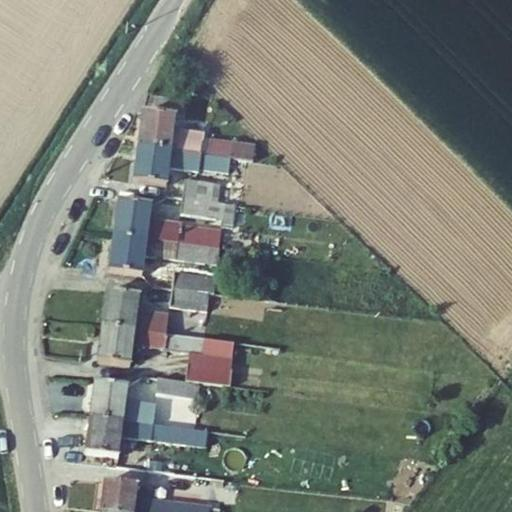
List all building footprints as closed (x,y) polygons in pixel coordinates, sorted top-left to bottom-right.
[(183,106),(210,110),(211,90),(186,87),(183,106)] [(142,101),(138,134),(240,151),(249,153),(252,138),(202,130),(202,126),(170,122),(173,105),(142,101)] [(227,158),(238,159),(240,151),(138,134),(133,171),(163,175),(166,156),(196,159),(196,165),(225,168),(227,158)] [(187,172),(184,191),(218,196),(222,179),(187,172)] [(182,208),(232,216),(235,198),(218,196),(184,191),(182,208)] [(120,194),(116,227),(220,243),(222,228),(180,222),(180,219),(151,213),(153,199),(120,194)] [(146,247),(218,256),(220,243),(116,227),(111,262),(144,267),(146,247)] [(176,267),(174,281),(213,286),(217,287),(219,274),(176,267)] [(172,298),(210,304),(213,286),(174,281),(172,298)] [(110,283),(105,319),(207,333),(209,317),(140,303),(142,289),(110,283)] [(139,337),(205,347),(207,333),(105,319),(100,353),(136,357),(139,337)] [(192,363),(190,380),(203,381),(234,386),(237,370),(192,363)] [(161,390),(201,396),(203,381),(190,380),(163,375),(161,390)] [(100,377),(96,411),(213,427),(215,415),(131,403),(133,382),(100,377)] [(128,429),(211,441),(213,427),(96,411),(91,446),(125,449),(128,429)] [(155,467),(184,471),(186,456),(158,453),(155,467)] [(136,511),(216,511),(217,508),(145,497),(147,478),(112,473),(108,507),(136,511)]
